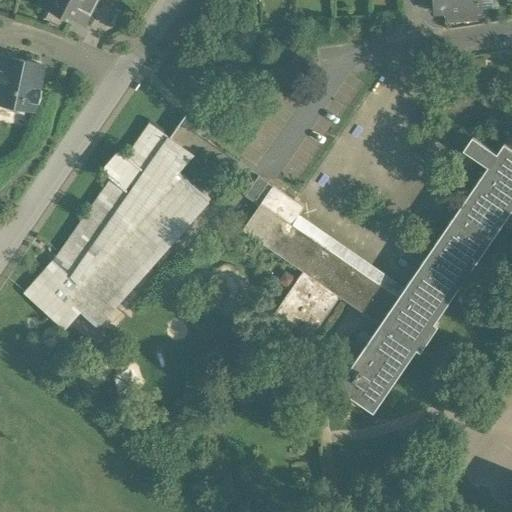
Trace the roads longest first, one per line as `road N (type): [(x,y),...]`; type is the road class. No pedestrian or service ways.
road 1 (residential): [(264,176),(340,72),(366,55),(511,33)]
road 2 (residential): [(122,78),(0,266)]
road 3 (residential): [(0,30),(122,78)]
